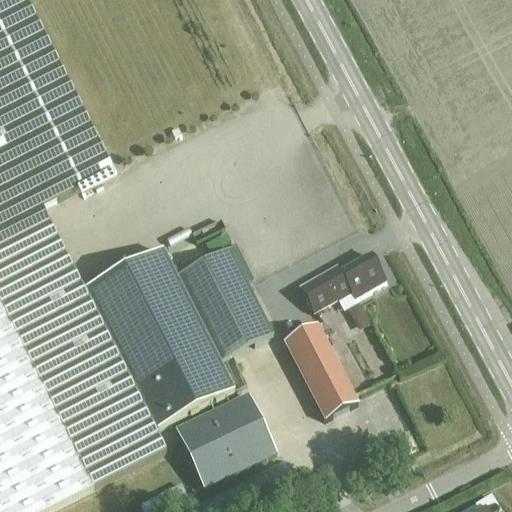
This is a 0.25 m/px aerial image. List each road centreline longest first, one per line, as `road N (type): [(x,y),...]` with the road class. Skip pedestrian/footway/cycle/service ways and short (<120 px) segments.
road 1 (secondary): [(511,388),(304,0)]
road 2 (residential): [(390,511),(511,447)]
